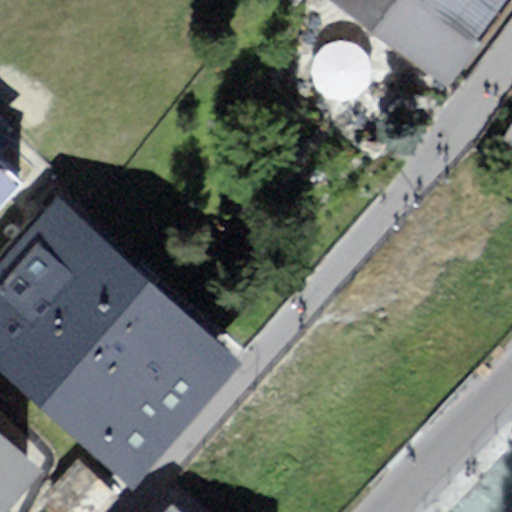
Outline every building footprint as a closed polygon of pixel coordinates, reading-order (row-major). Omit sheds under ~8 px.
[(358,0),(423,51),(463,0),(358,0)] [(511,106),(479,156),(511,177),(511,106)] [(0,153),(0,182),(14,166),(0,153)] [(66,193),(0,257),(0,348),(117,466),(228,357),(66,193)] [(0,499),(35,463),(0,430),(0,499)] [(157,511),(186,511),(171,497),(157,511)]
